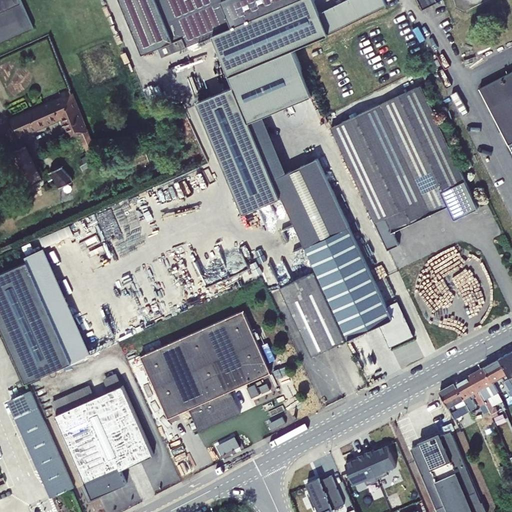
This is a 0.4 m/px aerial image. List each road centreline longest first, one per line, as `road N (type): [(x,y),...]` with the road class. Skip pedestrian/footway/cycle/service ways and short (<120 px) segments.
road 1 (unknown): [(115,0),(147,64),(192,98),(224,171),(223,205),(212,221),(65,305)]
road 2 (unclassified): [(511,333),(252,463)]
road 3 (unknown): [(1,389),(9,428),(48,511)]
